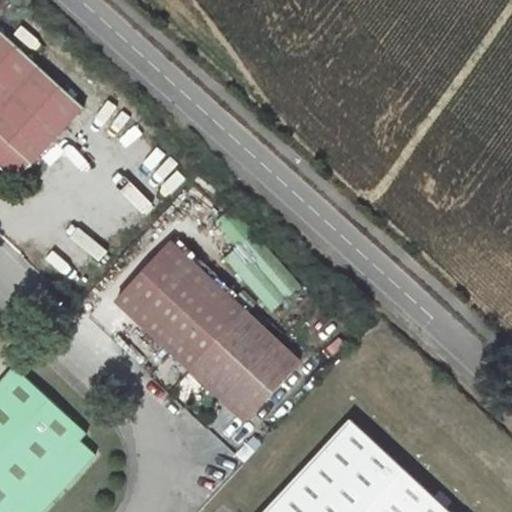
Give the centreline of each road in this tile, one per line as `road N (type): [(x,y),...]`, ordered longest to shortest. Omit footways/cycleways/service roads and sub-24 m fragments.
road 1 (unclassified): [(511,390),(81,0)]
road 2 (unclassified): [(137,511),(148,494),(150,431),(0,283)]
